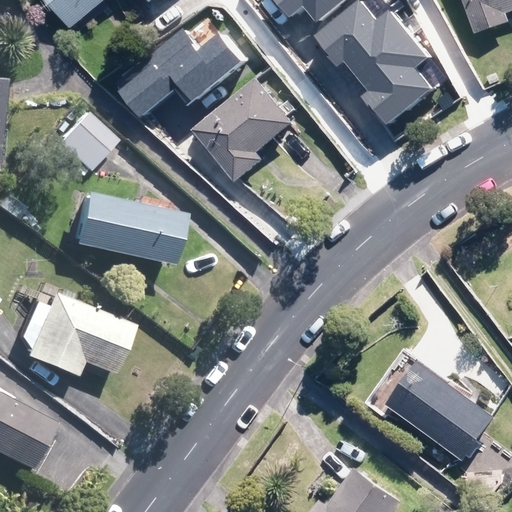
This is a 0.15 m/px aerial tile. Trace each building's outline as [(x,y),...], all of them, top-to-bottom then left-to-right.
[(60,0),(79,24),(109,0),(60,0)] [(363,0),(293,0),(285,12),(388,86),(420,41),(363,0)] [(511,0),(469,0),(480,31),(511,20),(511,0)] [(195,117),(203,128),(244,178),(273,154),(268,148),(305,117),(270,74),(261,80),(253,70),(195,117)] [(122,136),(90,106),(58,140),(91,171),(122,136)] [(189,207),(89,188),(79,240),(179,259),(189,207)] [(139,320),(46,281),(21,339),(31,343),(28,350),(80,372),(86,358),(117,372),(139,320)] [(506,409),(430,354),(394,403),(470,458),(506,409)] [(0,449),(33,468),(59,420),(0,389),(0,449)] [(400,511),(414,492),(367,460),(340,499),(329,491),(315,511),(400,511)]
